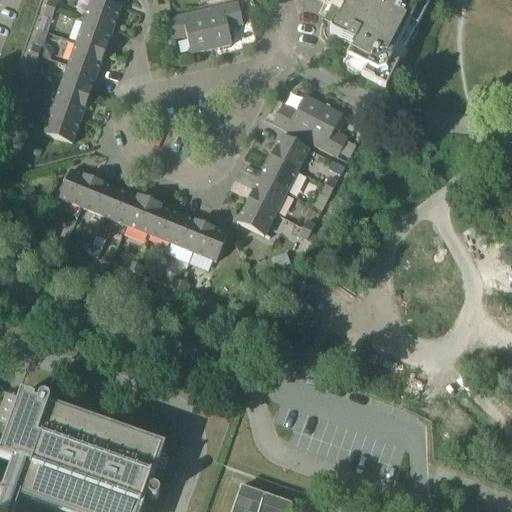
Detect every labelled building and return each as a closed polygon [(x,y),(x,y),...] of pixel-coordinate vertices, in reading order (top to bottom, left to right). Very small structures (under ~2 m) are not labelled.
[(84,23),(113,33),(121,10),(92,0),(84,23)] [(346,61),(365,71),(362,78),(386,91),(399,66),(391,62),(410,27),(417,30),(430,5),(419,0),(333,0),(329,8),(342,15),(337,26),(333,27),(330,33),(331,37),(353,48),(346,61)] [(47,10),(55,13),(58,5),(50,2),(47,10)] [(243,27),(238,6),(203,14),(211,52),(232,48),(228,30),(243,27)] [(55,13),(47,10),(39,33),(47,35),(48,32),(55,13)] [(167,22),(172,43),(187,39),(191,57),(211,52),(203,14),(167,22)] [(76,46),(105,56),(113,33),(84,23),(76,46)] [(39,33),(37,32),(34,42),(51,48),(54,38),(47,35),(39,33)] [(68,69),(97,79),(105,56),(76,46),(68,69)] [(31,55),(39,58),(42,50),(34,47),(31,55)] [(39,58),(31,55),(28,64),(36,66),(39,58)] [(60,91),(89,102),(97,79),(68,69),(60,91)] [(52,114),(81,124),(89,102),(60,91),(52,114)] [(14,101),(23,104),(26,95),(17,92),(14,101)] [(297,115),(283,108),(273,127),(305,144),(323,109),(305,99),(297,115)] [(23,104),(14,101),(12,109),(20,112),(23,104)] [(305,144),(338,161),(338,160),(347,165),(352,155),(343,151),(347,141),(334,134),(342,118),(323,109),(305,144)] [(44,137),(73,147),(81,124),(52,114),(44,137)] [(271,161),(298,174),(309,153),(282,139),(271,161)] [(298,174),(271,161),(260,182),(287,196),(298,174)] [(71,174),(59,203),(82,212),(94,183),(71,174)] [(393,177),(367,212),(386,226),(387,226),(413,191),(413,190),(393,177)] [(337,185),(329,181),(326,189),(333,193),(337,185)] [(287,196),(260,182),(249,204),(275,218),(287,196)] [(104,221),(116,192),(94,183),(82,212),(104,221)] [(321,197),(329,200),(333,193),(326,189),(321,197)] [(413,191),(387,226),(400,236),(427,201),(413,191)] [(137,201),(116,192),(104,221),(127,230),(139,199),(138,199),(137,201)] [(149,239),(161,208),(139,199),(127,230),(149,239)] [(237,226),(264,240),(275,218),(249,204),(237,226)] [(425,205),(401,236),(414,245),(437,215),(425,205)] [(162,209),(161,208),(149,239),(171,248),(183,219),(161,210),(162,209)] [(437,215),(414,245),(426,254),(450,224),(437,215)] [(194,257),(205,228),(183,219),(171,248),(194,257)] [(302,231),(311,236),(315,228),(306,223),(302,231)] [(450,224),(426,255),(438,263),(461,233),(450,224)] [(216,266),(228,237),(205,228),(194,257),(216,266)] [(44,239),(53,242),(56,233),(48,230),(44,239)] [(318,239),(311,236),(302,231),(298,240),(313,248),(318,239)] [(461,233),(438,263),(450,273),(473,242),(461,233)] [(90,257),(93,249),(85,245),(82,254),(90,257)] [(93,249),(90,257),(97,260),(101,252),(93,249)] [(481,251),(456,280),(475,294),(499,265),(481,251)] [(124,271),(134,275),(138,267),(136,266),(139,260),(131,257),(128,263),(124,271)] [(511,276),(499,265),(475,294),(492,309),(511,286),(511,276)] [(138,267),(134,275),(142,278),(146,270),(138,267)] [(174,281),(170,290),(179,293),(182,285),(174,281)] [(186,296),(190,288),(182,285),(179,293),(186,296)] [(511,286),(492,309),(508,323),(511,319),(511,286)] [(0,511),(16,511),(21,500),(54,511),(138,511),(160,451),(47,411),(48,407),(48,406),(48,405),(48,404),(48,403),(47,402),(47,401),(46,400),(44,400),(42,399),(40,400),(39,401),(38,402),(37,402),(37,403),(20,398),(0,453),(0,461),(11,465),(0,495),(0,511)] [(511,417),(496,412),(477,456),(505,467),(511,448),(511,417)] [(239,489),(231,511),(290,511),(292,508),(239,489)]
